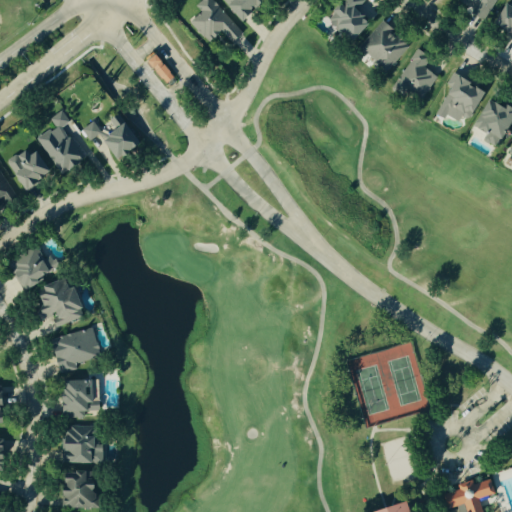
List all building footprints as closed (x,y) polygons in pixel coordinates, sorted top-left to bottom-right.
[(212,0),(200,0),(193,6),(198,12),(187,21),(203,43),(218,31),(227,43),(238,35),(212,0)] [(218,0),(235,20),(258,0),(218,0)] [(366,25),(353,10),(363,1),(362,0),(340,0),(321,18),(345,44),(366,25)] [(494,0),(458,0),(457,2),(469,9),(467,13),(481,22),(494,0)] [(511,8),(501,4),(490,30),(511,39),(511,8)] [(384,74),(408,45),(379,20),(354,49),(384,74)] [(419,103),(436,77),(423,69),(429,60),(415,50),(391,85),(419,103)] [(171,76),(148,54),(141,62),(164,84),(171,76)] [(467,119),(481,91),(451,76),(433,113),(455,124),(459,116),(467,119)] [(466,134),(494,148),(506,124),(511,127),(511,110),(485,97),(466,134)] [(82,158),(60,127),(67,122),(59,110),(45,120),(50,127),(34,138),(59,174),(82,158)] [(135,143),(114,114),(104,122),(106,125),(98,131),(91,121),(78,130),(87,142),(89,141),(98,154),(104,150),(111,160),(135,143)] [(45,171),(29,147),(4,164),(22,191),(35,183),(33,179),(45,171)] [(0,205),(13,197),(0,175),(0,205)] [(3,265),(20,292),(34,284),(32,280),(44,273),(29,249),(3,265)] [(99,356),(87,326),(45,343),(58,374),(74,368),(73,367),(99,356)] [(92,411),(92,380),(56,381),(57,419),(81,418),(81,412),(92,411)] [(99,443),(90,442),(91,427),(58,426),(57,463),(99,464),(99,443)] [(56,472),(57,508),(91,507),(90,471),(56,472)] [(478,511),(475,500),(492,494),(487,479),(469,485),(468,480),(453,485),(455,490),(437,496),(441,511),(454,507),(455,511),(478,511)] [(404,511),(402,502),(361,511),(404,511)]
